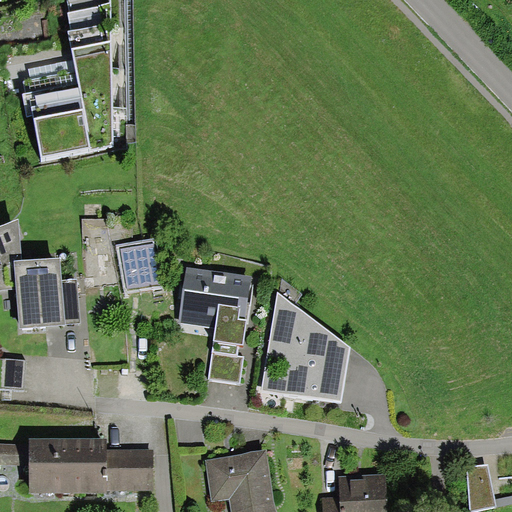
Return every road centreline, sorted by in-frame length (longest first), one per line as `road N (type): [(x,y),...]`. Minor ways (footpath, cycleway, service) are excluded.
road 1 (residential): [(511,443),(438,449),(157,409)]
road 2 (residential): [(511,89),(417,0)]
road 3 (residential): [(157,409),(30,396)]
